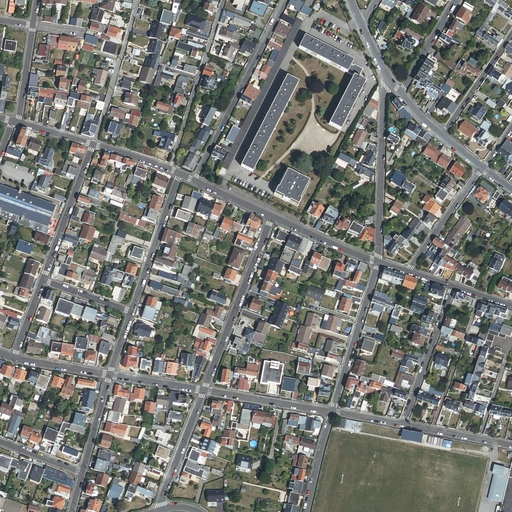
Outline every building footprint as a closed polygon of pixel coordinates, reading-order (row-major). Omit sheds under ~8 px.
[(116,0),(104,0),(103,3),(102,3),(100,8),(113,12),(114,8),(116,0)] [(171,13),(173,13),(174,14),(176,14),(177,11),(178,8),(180,0),(174,0),(174,1),(174,5),(171,13)] [(238,0),(229,0),(229,1),(230,2),(230,3),(243,9),(245,4),(238,1),(238,0)] [(290,0),(287,7),(289,8),(290,6),(295,8),(297,11),(299,12),(304,1),(302,0),(290,0)] [(396,3),(389,0),(382,0),(381,4),(384,6),(385,5),(393,9),(396,3)] [(413,4),(406,0),(399,0),(399,1),(401,2),(400,4),(402,5),(402,7),(404,8),(406,8),(407,7),(410,9),(411,8),(413,4)] [(501,1),(499,0),(498,0),(496,4),(499,6),(501,7),(505,10),(507,11),(509,9),(502,4),(501,5),(499,4),(501,1)] [(401,2),(399,1),(396,6),(399,8),(399,10),(402,11),(404,11),(408,13),(410,9),(407,7),(406,8),(404,8),(402,7),(402,5),(400,4),(401,2)] [(257,16),(262,6),(253,2),(249,12),(257,16)] [(465,3),(461,9),(470,15),(474,8),(465,3)] [(211,15),(214,7),(210,6),(205,4),(202,12),(211,15)] [(499,6),(496,4),(494,7),(491,13),(493,14),(497,9),(499,6)] [(267,7),(262,5),(262,6),(257,16),(262,18),(267,7)] [(234,10),(225,6),(224,10),(234,15),(236,12),(233,11),(234,10)] [(308,17),(312,10),(303,6),(299,13),(308,17)] [(429,11),(420,6),(412,20),(421,25),(429,11)] [(100,10),(96,9),(93,8),(90,20),(100,24),(103,16),(104,16),(105,14),(103,14),(103,13),(100,12),(100,10)] [(413,9),(411,8),(410,9),(408,13),(403,22),(405,23),(413,9)] [(470,15),(461,9),(456,18),(465,24),(470,15)] [(251,22),(238,17),(234,15),(224,10),(220,22),(224,24),(227,17),(232,19),(234,20),(233,22),(248,28),(251,22)] [(511,14),(507,11),(505,10),(503,14),(502,15),(511,21),(511,14)] [(171,13),(163,11),(160,23),(170,26),(173,13),(171,13)] [(489,25),(495,15),(493,14),(491,13),(485,22),(489,25)] [(184,14),(181,25),(180,26),(183,27),(185,28),(189,16),(184,14)] [(292,26),(294,23),(282,17),(280,20),(290,25),(292,26)] [(227,170),(302,21),(297,18),(221,167),(227,170)] [(454,42),(456,40),(451,36),(456,28),(459,30),(461,30),(463,27),(461,25),(454,21),(445,36),(454,42)] [(489,25),(485,22),(482,26),(489,31),(492,27),(489,25)] [(102,34),(103,29),(104,27),(92,23),(90,30),(102,34)] [(274,33),(286,39),(292,26),(290,25),(289,27),(290,27),(289,30),(282,26),(280,26),(278,24),(274,33)] [(376,31),(379,36),(384,27),(380,24),(376,31)] [(237,41),(239,34),(232,31),(225,28),(219,25),(216,34),(220,35),(220,36),(231,40),(232,39),(237,41)] [(164,28),(160,26),(159,28),(158,30),(157,30),(155,36),(166,39),(168,34),(165,33),(166,30),(164,29),(164,28)] [(118,31),(109,28),(107,35),(116,38),(117,34),(118,31)] [(182,32),(171,28),(171,29),(170,33),(169,37),(179,40),(181,33),(182,32)] [(183,29),(182,29),(182,32),(181,33),(191,36),(192,37),(201,40),(203,40),(207,42),(208,38),(187,31),(188,30),(183,29)] [(486,35),(479,31),(476,35),(483,39),(486,35)] [(411,41),(397,33),(393,39),(400,43),(398,46),(404,49),(404,48),(411,52),(414,46),(415,45),(416,46),(417,46),(419,43),(419,42),(417,41),(417,40),(412,38),(411,41)] [(445,36),(442,34),(439,39),(444,42),(449,45),(450,46),(451,44),(452,45),(454,42),(445,36)] [(492,46),(497,38),(495,37),(494,38),(492,36),(491,37),(486,34),(486,35),(483,39),(492,46)] [(35,59),(35,63),(48,65),(50,47),(52,36),(48,36),(48,37),(47,41),(46,46),(45,46),(40,45),(38,57),(43,58),(43,61),(35,59)] [(68,39),(52,36),(50,47),(56,48),(57,44),(58,45),(59,45),(67,46),(68,39)] [(316,43),(304,37),(299,48),(351,75),(327,123),(341,130),(347,118),(348,119),(350,115),(348,115),(357,97),(358,98),(360,94),(359,94),(365,82),(360,80),(361,78),(358,77),(362,69),(354,65),(353,67),(350,65),(351,64),(353,61),(341,55),(341,54),(338,52),(337,53),(320,44),(320,43),(317,41),(316,43)] [(497,49),(503,41),(498,37),(497,38),(492,46),(497,49)] [(84,41),(68,39),(67,46),(71,46),(70,50),(76,50),(76,47),(78,47),(77,50),(78,50),(78,52),(82,52),(82,50),(83,47),(84,41)] [(239,52),(243,54),(244,51),(252,55),(256,46),(245,40),(239,52)] [(16,43),(5,41),(4,51),(15,53),(16,43)] [(163,44),(153,41),(151,47),(150,50),(149,50),(148,54),(149,54),(159,57),(163,44)] [(271,62),(273,63),(281,47),(275,44),(269,41),(267,46),(274,49),(270,58),(272,59),(271,62)] [(118,46),(108,43),(105,53),(115,56),(118,46)] [(187,45),(182,43),(181,47),(188,49),(186,54),(188,55),(188,56),(195,58),(196,55),(197,52),(198,49),(193,48),(193,47),(187,45)] [(234,49),(226,45),(221,56),(230,60),(234,49)] [(179,55),(174,53),(170,68),(194,75),(196,69),(192,68),(193,67),(191,67),(190,68),(185,66),(184,68),(177,66),(179,58),(186,60),(187,57),(179,55)] [(437,53),(434,58),(436,60),(442,63),(453,71),(457,66),(437,53)] [(154,71),(157,72),(161,58),(159,57),(149,54),(148,56),(152,57),(151,61),(146,59),(144,68),(154,71)] [(432,58),(433,57),(429,55),(423,65),(431,70),(436,61),(432,58)] [(479,73),(460,61),(457,66),(453,71),(457,74),(458,72),(464,76),(467,71),(477,77),(479,73)] [(226,78),(232,65),(228,63),(224,70),(226,70),(222,77),(226,78)] [(511,65),(508,63),(501,74),(505,77),(508,79),(511,74),(511,65)] [(261,72),(267,75),(271,68),(266,66),(264,65),(261,72)] [(430,71),(431,70),(423,65),(420,70),(428,75),(430,71)] [(57,71),(54,70),(54,73),(57,73),(56,77),(65,78),(65,77),(67,77),(68,69),(66,69),(66,68),(58,67),(57,71)] [(164,71),(165,69),(159,67),(157,76),(168,80),(168,79),(173,80),(174,74),(164,71)] [(150,86),(154,71),(144,68),(139,83),(150,86)] [(213,70),(205,68),(203,75),(210,77),(211,75),(212,75),(213,73),(212,73),(213,70)] [(505,77),(501,74),(493,69),(488,76),(492,79),(493,78),(499,82),(502,77),(504,79),(505,77)] [(107,73),(99,70),(97,74),(94,84),(103,87),(107,73)] [(259,79),(264,81),(267,76),(255,70),(253,73),(257,75),(258,74),(260,75),(259,79)] [(428,75),(420,70),(417,76),(424,81),(428,75)] [(213,78),(210,77),(203,75),(202,78),(203,78),(206,79),(203,88),(208,90),(208,89),(214,91),(216,85),(215,83),(212,82),(213,78)] [(424,81),(417,76),(414,81),(422,86),(425,81),(424,81)] [(3,77),(3,78),(1,94),(0,99),(0,100),(5,101),(7,90),(8,90),(10,78),(3,77)] [(30,77),(29,87),(37,88),(38,78),(30,77)] [(297,82),(286,77),(280,89),(279,88),(277,92),(278,92),(269,109),(268,109),(266,112),(268,113),(259,129),(258,129),(256,132),(257,133),(249,150),(247,150),(245,153),(247,154),(241,166),(252,172),(297,82)] [(134,81),(124,78),(123,82),(121,82),(120,84),(122,85),(121,88),(129,90),(131,83),(134,84),(134,81)] [(69,81),(60,79),(59,91),(64,91),(68,91),(68,87),(69,81)] [(80,81),(74,79),(73,81),(72,86),(78,88),(77,93),(82,95),(86,83),(80,81)] [(511,82),(508,79),(507,81),(502,88),(506,90),(511,82)] [(451,88),(451,89),(454,84),(448,80),(445,84),(451,88)] [(426,88),(429,90),(432,85),(428,83),(425,81),(422,86),(421,88),(425,90),(426,88)] [(243,95),(254,101),(257,96),(254,94),(256,89),(251,87),(252,86),(251,85),(250,84),(249,86),(248,85),(243,95)] [(451,88),(445,84),(441,90),(447,94),(451,88)] [(429,90),(438,95),(441,90),(432,85),(429,90)] [(38,98),(39,90),(29,88),(27,97),(38,98)] [(46,99),(47,90),(44,89),(44,91),(39,90),(38,98),(37,103),(45,105),(46,99)] [(135,107),(138,98),(130,95),(126,94),(123,104),(135,107)] [(62,105),(66,107),(69,99),(69,98),(56,95),(53,103),(55,104),(62,105)] [(181,102),(182,97),(176,95),(174,104),(173,105),(178,107),(179,101),(181,102)] [(90,105),(92,99),(88,98),(81,96),(79,96),(78,101),(90,105)] [(239,100),(251,106),(254,102),(242,96),(239,100)] [(451,115),(457,107),(444,98),(437,108),(441,112),(443,109),(451,115)] [(378,103),(371,99),(363,114),(370,118),(374,110),(378,112),(378,103)] [(403,107),(396,99),(392,103),(398,111),(400,110),(403,107)] [(495,105),(496,104),(488,99),(485,103),(493,108),(495,105)] [(76,107),(88,111),(90,106),(90,105),(78,101),(76,107)] [(102,111),(103,110),(105,103),(98,101),(96,109),(102,111)] [(169,106),(157,103),(156,108),(160,109),(159,112),(166,114),(169,106)] [(479,105),(472,115),(481,121),(488,111),(479,105)] [(213,117),(216,111),(204,107),(202,110),(204,111),(200,119),(202,120),(204,121),(202,125),(207,127),(212,119),(213,117)] [(403,107),(400,110),(405,116),(402,118),(406,123),(404,125),(407,128),(409,124),(412,118),(403,107)] [(123,120),(125,112),(118,110),(115,109),(115,110),(114,112),(111,111),(109,111),(107,115),(123,120)] [(139,119),(141,114),(131,111),(130,115),(126,114),(123,123),(128,125),(135,127),(137,118),(139,119)] [(370,118),(363,114),(357,124),(363,127),(365,123),(366,124),(368,120),(368,121),(377,126),(377,122),(370,118)] [(87,115),(81,135),(91,138),(95,136),(100,119),(96,118),(95,122),(89,121),(91,116),(87,115)] [(176,125),(178,120),(167,116),(166,122),(176,125)] [(229,121),(241,127),(243,124),(230,118),(229,121)] [(491,125),(484,121),(477,130),(473,136),(478,140),(477,142),(485,148),(489,143),(485,140),(489,136),(485,133),(491,125)] [(459,130),(471,139),(473,136),(477,130),(465,122),(459,130)] [(118,136),(121,127),(110,124),(107,133),(118,136)] [(417,129),(409,124),(407,128),(403,134),(414,141),(422,128),(419,125),(417,129)] [(240,130),(232,126),(225,140),(232,144),(240,130)] [(422,128),(414,141),(426,148),(429,143),(427,143),(430,137),(424,133),(425,131),(422,128)] [(16,145),(10,143),(9,147),(23,152),(24,148),(28,138),(30,132),(22,129),(16,145)] [(175,145),(178,137),(155,129),(153,136),(161,138),(158,148),(170,152),(173,144),(175,145)] [(363,132),(359,130),(352,145),(360,149),(367,134),(365,133),(363,132)] [(196,139),(191,148),(197,151),(202,142),(205,143),(209,134),(203,131),(202,131),(197,140),(196,139)] [(390,135),(387,139),(392,142),(392,143),(395,145),(399,140),(390,135)] [(41,143),(28,138),(24,148),(38,153),(41,143)] [(118,139),(116,146),(120,148),(121,145),(125,146),(126,142),(118,139)] [(502,149),(511,156),(511,144),(507,141),(502,149)] [(437,149),(429,143),(426,148),(423,153),(431,158),(430,159),(445,169),(451,160),(436,150),(437,149)] [(72,144),(71,148),(69,153),(75,155),(74,156),(83,159),(85,151),(84,147),(72,144)] [(376,157),(377,149),(369,145),(367,149),(372,151),(366,162),(364,161),(362,165),(369,168),(375,156),(376,157)] [(216,146),(211,156),(221,161),(224,156),(223,155),(226,151),(219,148),(216,146)] [(23,152),(9,147),(6,154),(20,159),(23,152)] [(40,153),(38,158),(36,164),(47,167),(50,168),(52,163),(50,162),(54,151),(47,148),(45,155),(40,153)] [(509,161),(511,156),(502,149),(498,154),(505,159),(509,161)] [(110,155),(105,153),(100,166),(101,166),(100,169),(105,170),(110,155)] [(199,158),(190,154),(183,167),(192,171),(199,158)] [(351,159),(340,154),(337,159),(349,165),(351,159)] [(124,159),(111,155),(109,161),(116,163),(115,166),(116,168),(118,168),(121,169),(124,159)] [(135,163),(124,159),(121,169),(120,170),(125,172),(126,168),(129,169),(130,166),(133,167),(135,163)] [(357,163),(351,159),(349,165),(355,168),(356,165),(357,163)] [(80,167),(66,161),(64,165),(78,171),(80,167)] [(396,161),(392,168),(397,171),(401,163),(396,161)] [(335,163),(328,174),(330,175),(330,174),(332,175),(338,165),(335,163)] [(459,166),(455,164),(449,172),(459,179),(465,170),(461,168),(459,166)] [(369,168),(362,165),(360,167),(358,172),(371,178),(375,171),(369,168)] [(147,172),(137,168),(135,173),(131,184),(137,186),(140,178),(145,180),(147,172)] [(41,180),(44,172),(39,170),(36,178),(41,180)] [(101,182),(104,173),(96,170),(91,182),(97,185),(99,181),(101,182)] [(309,182),(286,170),(274,194),(297,206),(309,182)] [(46,188),(52,174),(44,171),(44,172),(41,180),(39,186),(43,187),(46,188)] [(66,175),(65,179),(68,180),(68,179),(73,181),(75,174),(67,171),(66,175)] [(127,183),(131,185),(131,184),(135,173),(131,172),(127,183)] [(401,188),(406,179),(401,176),(396,172),(391,180),(394,182),(393,183),(401,188)] [(169,181),(157,176),(154,184),(166,189),(169,181)] [(455,184),(446,177),(439,188),(441,189),(448,194),(455,184)] [(414,188),(405,183),(402,187),(405,189),(411,193),(414,188)] [(13,223),(17,224),(46,234),(56,207),(1,186),(0,187),(0,218),(8,221),(13,223)] [(480,189),(475,186),(470,192),(476,196),(480,189)] [(128,192),(114,187),(113,190),(127,195),(128,192)] [(113,190),(107,188),(105,194),(125,201),(126,198),(127,195),(113,190)] [(481,188),(480,189),(476,196),(481,200),(480,201),(484,204),(489,198),(489,197),(490,196),(489,195),(487,194),(488,193),(481,188)] [(402,193),(409,197),(409,196),(411,193),(405,189),(402,193)] [(442,202),(448,194),(441,189),(435,197),(437,198),(436,199),(441,202),(442,202)] [(91,190),(89,196),(98,200),(98,199),(100,194),(100,193),(91,190)] [(193,191),(190,198),(197,201),(200,202),(201,199),(202,195),(193,191)] [(499,203),(504,196),(498,192),(496,197),(498,198),(496,201),(499,203)] [(89,196),(80,193),(77,202),(88,206),(89,203),(100,207),(102,201),(98,200),(89,196)] [(53,199),(63,203),(65,198),(55,195),(53,199)] [(435,203),(426,196),(422,202),(426,205),(429,201),(434,204),(435,203)] [(153,197),(149,209),(150,210),(158,213),(163,200),(153,197)] [(186,197),(181,209),(193,213),(197,201),(190,198),(186,197)] [(410,200),(408,198),(405,203),(402,207),(401,209),(405,211),(412,201),(410,200)] [(206,200),(201,199),(200,202),(196,214),(209,218),(214,205),(208,203),(205,202),(206,200)] [(398,199),(395,203),(402,207),(405,203),(398,199)] [(122,209),(124,205),(121,204),(111,200),(110,204),(122,209)] [(426,205),(423,209),(429,214),(434,217),(440,208),(434,204),(429,201),(426,205)] [(511,209),(511,207),(505,202),(499,210),(507,216),(508,215),(511,209)] [(317,206),(312,203),(307,211),(319,218),(323,209),(320,208),(322,205),(318,203),(317,206)] [(401,209),(402,207),(395,203),(390,210),(397,215),(401,209)] [(217,221),(221,207),(214,205),(209,218),(217,221)] [(334,224),(341,213),(338,212),(334,220),(329,217),(332,211),(333,208),(330,206),(328,209),(322,220),(332,225),(333,223),(334,224)] [(79,210),(75,208),(71,220),(78,223),(79,219),(76,218),(79,210)] [(157,216),(158,213),(150,210),(148,214),(145,212),(143,217),(155,221),(156,217),(157,216)] [(178,211),(175,219),(187,223),(190,214),(178,211)] [(88,215),(85,213),(82,222),(90,225),(95,214),(89,212),(88,215)] [(251,214),(247,213),(242,225),(245,226),(251,214)] [(432,224),(436,218),(434,217),(429,214),(428,216),(426,215),(423,220),(424,221),(423,222),(427,225),(429,222),(432,224)] [(125,215),(123,215),(121,220),(144,228),(146,223),(125,215)] [(254,219),(250,217),(246,226),(250,228),(246,237),(252,239),(253,240),(260,224),(258,221),(254,219)] [(350,223),(339,217),(334,227),(335,227),(334,229),(337,231),(338,229),(339,229),(340,228),(346,231),(348,227),(348,226),(350,223)] [(230,231),(233,223),(224,218),(220,229),(229,233),(230,231)] [(459,223),(454,229),(463,235),(471,224),(463,218),(460,224),(459,223)] [(415,219),(408,229),(410,230),(414,234),(417,235),(422,229),(423,229),(425,226),(415,219)] [(236,224),(233,223),(230,231),(238,234),(239,234),(242,227),(239,225),(240,223),(237,222),(236,224)] [(363,231),(364,229),(353,222),(347,232),(358,238),(363,231)] [(14,237),(19,225),(17,224),(13,223),(12,228),(9,235),(14,237)] [(200,230),(201,227),(189,223),(186,233),(194,236),(196,229),(200,230)] [(374,236),(374,230),(366,225),(364,229),(363,231),(359,239),(363,241),(365,238),(371,241),(374,236)] [(91,243),(96,229),(85,226),(84,231),(82,230),(79,239),(91,243)] [(179,239),(181,235),(165,229),(161,243),(167,245),(172,247),(175,238),(179,239)] [(463,235),(454,229),(444,244),(452,250),(463,235)] [(414,234),(410,230),(403,239),(404,240),(408,243),(414,234)] [(46,245),(49,236),(37,231),(34,240),(46,245)] [(290,236),(279,231),(275,240),(280,242),(280,241),(286,243),(290,236)] [(303,238),(292,233),(279,261),(290,266),(293,260),(296,253),(303,238)] [(74,237),(66,234),(62,243),(76,248),(79,239),(74,237)] [(246,237),(239,234),(238,234),(234,246),(248,251),(249,247),(241,244),(243,241),(250,244),(252,239),(246,237)] [(125,240),(113,236),(107,253),(114,256),(118,244),(123,246),(125,240)] [(399,236),(384,236),(384,240),(394,244),(398,248),(401,249),(404,245),(403,245),(402,244),(403,241),(404,240),(403,239),(399,236)] [(216,238),(213,237),(211,237),(210,239),(227,245),(227,243),(216,238)] [(309,240),(303,238),(296,253),(301,255),(302,254),(302,253),(303,253),(304,252),(309,240)] [(444,244),(437,239),(434,244),(441,249),(448,255),(449,254),(452,250),(444,244)] [(394,244),(384,240),(384,244),(387,246),(384,250),(392,256),(398,248),(394,244)] [(33,246),(19,241),(16,251),(20,253),(20,251),(30,255),(33,246)] [(208,245),(201,243),(198,255),(205,257),(207,252),(206,252),(208,245)] [(172,247),(167,245),(162,258),(163,258),(173,261),(177,248),(172,247)] [(107,253),(92,247),(89,257),(103,263),(103,262),(107,253)] [(140,260),(144,251),(134,247),(132,252),(130,257),(140,260)] [(436,255),(439,257),(444,261),(446,258),(448,255),(441,249),(436,255)] [(244,253),(235,250),(228,265),(238,269),(244,253)] [(114,256),(107,253),(103,262),(111,264),(114,256)] [(318,266),(321,257),(314,254),(308,267),(313,269),(314,265),(318,266)] [(454,272),(459,265),(463,258),(461,256),(456,264),(455,263),(455,264),(452,262),(446,269),(454,272)] [(71,263),(72,258),(68,257),(66,264),(62,263),(57,275),(66,277),(69,268),(71,263)] [(174,262),(173,261),(163,258),(162,259),(157,257),(155,262),(163,265),(172,268),(174,262)] [(331,261),(321,257),(318,266),(317,268),(326,272),(331,261)] [(430,274),(433,275),(440,267),(444,261),(439,257),(432,267),(434,269),(432,271),(430,274)] [(440,267),(446,269),(452,262),(446,258),(444,261),(440,267)] [(297,269),(300,263),(293,260),(290,266),(297,269)] [(499,272),(503,265),(500,263),(501,262),(498,261),(498,262),(494,260),(490,268),(499,272)] [(39,264),(30,261),(25,275),(34,278),(39,264)] [(352,263),(347,261),(342,274),(342,275),(345,276),(346,273),(347,274),(349,268),(354,270),(353,273),(356,274),(359,266),(355,265),(352,263)] [(85,268),(71,263),(69,268),(73,269),(72,274),(79,276),(80,272),(83,273),(84,270),(85,268)] [(367,266),(360,263),(359,266),(356,274),(352,283),(356,284),(362,271),(365,272),(367,266)] [(126,274),(134,277),(138,268),(128,264),(125,274),(126,274)] [(339,265),(336,264),(334,271),(341,274),(344,267),(339,265)] [(191,269),(191,268),(185,265),(181,275),(180,278),(187,281),(191,269)] [(466,270),(459,265),(454,272),(462,277),(463,276),(466,270)] [(476,269),(469,265),(466,270),(463,276),(471,281),(475,274),(473,273),(476,269)] [(297,269),(290,266),(288,272),(299,276),(300,275),(301,271),(297,269)] [(73,269),(69,268),(66,277),(80,282),(80,281),(83,273),(80,272),(79,276),(72,274),(73,269)] [(101,284),(107,286),(109,280),(111,274),(113,270),(107,268),(101,284)] [(383,269),(382,274),(393,278),(395,273),(383,269)] [(95,274),(84,270),(83,273),(80,281),(87,283),(87,284),(91,286),(95,274)] [(122,281),(125,274),(113,270),(111,274),(113,275),(112,278),(117,280),(122,281)] [(233,283),(236,273),(227,270),(223,279),(225,280),(231,282),(233,283)] [(274,282),(277,275),(268,271),(266,278),(274,282)] [(341,274),(334,271),(332,276),(340,279),(342,275),(342,274),(341,274)] [(395,273),(393,278),(401,281),(400,286),(402,286),(405,276),(395,273)] [(111,274),(109,280),(116,283),(117,280),(112,278),(113,275),(111,274)] [(134,277),(126,274),(123,282),(122,287),(130,290),(135,277),(134,277)] [(187,281),(180,278),(177,277),(168,274),(166,279),(182,285),(179,292),(182,293),(187,281)] [(34,278),(25,275),(20,289),(29,292),(34,278)] [(300,275),(299,276),(297,282),(309,287),(310,283),(304,280),(305,278),(300,275)] [(416,280),(405,276),(402,286),(413,290),(416,280)] [(510,286),(511,281),(511,280),(504,277),(502,282),(510,286)] [(340,279),(335,291),(340,292),(342,286),(346,288),(347,288),(347,286),(351,288),(355,289),(356,284),(352,283),(344,280),(340,279)] [(178,291),(151,282),(149,287),(155,289),(155,291),(158,292),(158,290),(177,296),(178,291)] [(195,284),(189,282),(187,288),(193,290),(195,284)] [(507,293),(507,291),(510,286),(502,282),(498,288),(507,293)] [(271,285),(264,283),(259,295),(266,297),(268,293),(271,285)] [(445,290),(427,284),(424,292),(444,298),(446,292),(445,290)] [(272,286),(271,285),(268,293),(274,295),(275,291),(277,288),(272,286)] [(114,296),(113,300),(117,302),(121,290),(121,289),(115,287),(112,296),(114,296)] [(30,300),(33,293),(29,292),(20,289),(18,288),(16,294),(20,295),(19,297),(30,300)] [(117,302),(122,303),(126,292),(121,290),(117,302)] [(55,294),(48,292),(45,300),(52,303),(55,294)] [(456,295),(454,299),(459,301),(460,299),(470,303),(469,306),(474,308),(477,301),(476,300),(458,293),(456,295)] [(227,298),(217,294),(214,302),(225,306),(226,303),(225,303),(225,302),(227,298)] [(189,295),(188,295),(183,307),(190,309),(192,305),(187,303),(189,295)] [(414,297),(409,311),(422,316),(427,301),(414,297)] [(148,298),(145,307),(154,310),(156,302),(157,301),(148,298)] [(386,303),(373,298),(371,303),(376,305),(384,308),(386,303)] [(351,301),(342,299),(338,311),(347,314),(351,301)] [(59,300),(55,312),(69,317),(70,315),(74,305),(59,300)] [(261,303),(253,300),(249,309),(257,312),(261,303)] [(277,306),(275,314),(285,318),(290,306),(278,302),(276,306),(277,306)] [(389,304),(386,303),(384,308),(389,309),(394,311),(395,306),(389,304)] [(489,304),(488,308),(486,314),(494,317),(497,307),(489,304)] [(85,309),(74,305),(70,315),(82,319),(85,309)] [(488,308),(479,305),(476,316),(481,318),(482,313),(486,314),(488,308)] [(224,309),(217,306),(215,310),(221,312),(220,314),(221,314),(221,313),(222,313),(224,309)] [(403,309),(395,306),(394,311),(392,315),(391,318),(396,320),(397,320),(399,317),(398,316),(398,314),(397,314),(398,311),(400,312),(400,310),(403,311),(403,309)] [(154,310),(145,307),(142,318),(152,322),(152,320),(155,314),(156,310),(154,310)] [(511,314),(511,311),(497,307),(494,317),(490,330),(506,336),(511,337),(511,335),(511,330),(503,327),(496,325),(497,321),(495,320),(497,316),(502,318),(503,314),(507,315),(506,319),(510,321),(511,314)] [(51,312),(42,309),(41,312),(40,315),(38,320),(47,324),(51,312)] [(85,309),(82,319),(94,323),(95,319),(97,313),(85,309)] [(214,319),(220,321),(222,315),(221,314),(220,314),(221,312),(215,310),(214,313),(207,310),(205,315),(212,318),(214,319)] [(104,315),(97,313),(95,319),(103,322),(97,337),(101,338),(103,333),(107,324),(108,318),(103,317),(104,315)] [(312,330),(314,331),(319,317),(308,313),(304,327),(312,330)] [(110,314),(108,318),(107,324),(117,328),(120,320),(118,317),(110,314)] [(205,315),(202,314),(197,325),(200,326),(208,329),(212,318),(205,315)] [(269,325),(270,326),(281,330),(285,318),(275,314),(272,322),(271,321),(269,325)] [(21,325),(22,321),(12,317),(8,316),(7,319),(6,322),(10,324),(8,328),(13,330),(14,326),(18,328),(20,324),(21,325)] [(336,329),(339,319),(329,316),(326,325),(325,331),(335,334),(336,330),(336,329)] [(425,317),(423,316),(421,322),(422,323),(429,325),(432,319),(427,318),(425,317)] [(457,322),(447,318),(444,328),(449,330),(451,326),(455,327),(457,322)] [(222,327),(224,322),(220,321),(214,319),(213,321),(216,322),(215,324),(222,327)] [(255,333),(266,337),(270,326),(269,325),(260,321),(255,333)] [(139,322),(134,336),(139,338),(140,337),(143,338),(144,337),(149,339),(152,329),(147,327),(143,325),(144,324),(139,322)] [(197,325),(192,337),(196,338),(200,326),(197,325)] [(216,333),(208,329),(200,326),(196,338),(202,341),(204,341),(206,337),(204,337),(205,334),(207,335),(214,337),(216,333)] [(304,327),(301,326),(295,344),(306,347),(312,330),(304,327)] [(375,334),(376,330),(370,328),(364,326),(363,330),(375,334)] [(393,327),(389,326),(388,329),(390,329),(391,330),(390,331),(396,334),(400,335),(401,332),(402,333),(403,331),(393,327)] [(425,338),(428,331),(412,326),(410,333),(413,334),(425,338)] [(49,330),(41,327),(38,337),(44,340),(43,343),(50,346),(52,331),(49,330)] [(449,330),(444,328),(442,333),(445,334),(449,335),(451,336),(453,331),(449,330)] [(481,331),(480,335),(487,338),(490,330),(487,329),(486,332),(481,331)] [(247,343),(250,344),(253,337),(254,333),(247,330),(244,338),(248,340),(247,343)] [(506,336),(490,330),(487,338),(486,343),(484,347),(489,349),(491,349),(495,336),(505,340),(506,336)] [(456,332),(453,331),(451,336),(456,338),(462,340),(464,335),(459,333),(456,332)] [(113,337),(103,333),(101,338),(112,342),(113,337)] [(264,342),(266,337),(255,333),(254,333),(253,337),(264,342)] [(422,347),(425,338),(413,334),(412,338),(413,339),(412,343),(422,347)] [(97,337),(90,335),(89,340),(88,341),(100,345),(101,342),(101,338),(97,337)] [(373,339),(366,336),(365,340),(364,340),(360,350),(372,354),(376,340),(373,339)] [(478,340),(468,337),(467,341),(473,343),(472,344),(480,347),(476,359),(480,361),(481,358),(484,347),(486,343),(478,340)] [(36,341),(27,338),(26,342),(29,342),(27,352),(40,355),(42,345),(35,344),(36,341)] [(89,340),(76,338),(75,346),(74,349),(87,351),(88,341),(89,340)] [(247,343),(235,339),(233,344),(235,344),(234,347),(236,347),(235,349),(239,351),(240,351),(240,350),(242,347),(243,344),(249,347),(251,347),(252,345),(250,344),(247,343)] [(211,344),(206,342),(204,341),(202,341),(200,348),(198,347),(197,350),(196,350),(195,351),(196,352),(206,356),(207,356),(208,354),(207,353),(208,350),(209,347),(211,344)] [(338,344),(328,341),(324,352),(334,355),(338,344)] [(111,345),(101,342),(100,345),(99,354),(107,357),(111,345)] [(61,354),(61,351),(63,344),(53,343),(51,352),(61,354)] [(74,349),(75,346),(63,344),(61,351),(63,351),(62,355),(72,357),(74,349)] [(247,353),(249,347),(243,344),(242,347),(240,350),(243,351),(247,353)] [(306,347),(295,344),(294,348),(297,349),(306,352),(309,352),(309,353),(312,354),(314,349),(306,347)] [(489,349),(484,347),(481,358),(486,360),(489,349)] [(404,353),(393,348),(391,351),(393,352),(391,356),(395,358),(398,359),(402,360),(404,353)] [(129,349),(127,357),(135,359),(136,350),(129,349)] [(422,359),(423,355),(421,354),(422,351),(419,350),(418,353),(415,352),(414,356),(422,359)] [(96,353),(87,351),(85,360),(90,361),(94,362),(96,353)] [(171,366),(164,365),(162,373),(175,376),(176,374),(177,375),(181,351),(179,351),(177,360),(176,359),(175,368),(171,367),(171,366)] [(338,364),(340,357),(334,355),(324,352),(319,351),(318,354),(317,357),(338,364)] [(205,359),(206,356),(196,352),(195,355),(198,356),(195,365),(194,364),(193,367),(193,370),(192,378),(197,379),(198,378),(206,359),(205,359)] [(412,355),(407,354),(405,360),(420,365),(422,359),(414,356),(412,355)] [(194,357),(182,355),(180,365),(187,366),(192,367),(194,357)] [(439,355),(436,364),(448,368),(451,359),(439,355)] [(141,361),(142,360),(138,359),(135,359),(127,357),(125,357),(123,368),(129,369),(129,367),(135,368),(135,369),(140,370),(141,361)] [(164,358),(161,357),(160,362),(155,361),(153,372),(161,373),(164,358)] [(309,373),(311,361),(299,357),(296,373),(309,375),(309,373)] [(257,360),(251,358),(250,365),(258,367),(259,364),(256,363),(257,360)] [(485,370),(488,360),(486,360),(481,358),(480,361),(478,367),(483,369),(485,370)] [(146,361),(141,361),(140,370),(145,371),(145,368),(150,368),(151,362),(149,362),(150,360),(146,359),(146,361)] [(365,363),(357,361),(352,374),(361,377),(365,363)] [(241,376),(239,390),(243,391),(245,380),(245,376),(247,367),(244,367),(244,366),(244,364),(236,363),(235,373),(241,374),(241,376)] [(372,377),(373,374),(372,373),(371,376),(370,376),(369,379),(362,376),(366,364),(365,363),(361,377),(369,380),(370,377),(372,377)] [(15,370),(3,365),(2,370),(0,374),(0,375),(11,380),(15,370)] [(258,367),(250,365),(247,365),(247,367),(245,376),(257,377),(258,367)] [(334,368),(325,365),(321,376),(331,379),(334,368)] [(483,369),(478,367),(475,376),(474,377),(480,378),(482,379),(483,375),(481,374),(483,369)] [(20,371),(17,370),(14,379),(23,382),(26,373),(23,372),(24,371),(21,370),(20,371)] [(230,377),(233,377),(233,372),(223,371),(221,383),(228,385),(230,377)] [(37,385),(40,376),(31,372),(28,380),(32,382),(32,383),(37,385)] [(321,377),(312,374),(309,373),(309,375),(307,386),(319,388),(321,381),(321,377)] [(412,386),(415,378),(409,376),(402,374),(399,373),(395,384),(402,387),(403,383),(401,383),(403,380),(409,382),(408,385),(412,386)] [(380,376),(373,374),(372,377),(371,379),(372,380),(378,382),(380,376)] [(474,377),(475,376),(470,374),(467,380),(466,385),(471,387),(471,386),(474,377)] [(45,391),(49,379),(45,378),(46,376),(45,376),(44,377),(40,376),(37,385),(36,387),(45,391)] [(64,381),(54,377),(52,385),(61,389),(64,381)] [(480,378),(474,377),(471,386),(479,388),(480,384),(478,383),(480,378)] [(72,380),(67,378),(62,390),(68,392),(72,380)] [(287,379),(283,378),(281,390),(293,393),(295,380),(287,379)] [(359,381),(348,378),(345,389),(350,390),(350,389),(356,390),(359,381)] [(432,382),(425,379),(421,391),(429,393),(431,387),(432,382)] [(383,387),(384,384),(381,383),(378,382),(372,380),(370,388),(374,389),(375,388),(380,390),(382,386),(383,387)] [(321,381),(319,388),(318,396),(328,398),(329,389),(323,388),(324,382),(321,381)] [(368,383),(360,381),(359,381),(356,390),(355,391),(364,394),(367,386),(368,383)] [(469,393),(470,389),(464,387),(462,386),(459,385),(457,385),(455,389),(465,393),(466,391),(469,393)] [(116,386),(114,398),(124,400),(124,398),(129,399),(130,392),(123,391),(124,388),(116,386)] [(479,388),(471,386),(471,387),(470,389),(469,393),(477,396),(477,393),(478,391),(479,388)] [(443,397),(445,392),(434,388),(431,387),(429,393),(432,394),(443,397)] [(134,395),(131,394),(130,403),(131,403),(131,402),(133,402),(134,399),(143,401),(145,391),(138,390),(139,388),(135,388),(134,395)] [(396,389),(393,388),(392,388),(391,391),(383,388),(382,391),(378,401),(385,404),(387,398),(388,398),(393,400),(393,397),(395,392),(396,389)] [(95,393),(84,391),(84,395),(81,394),(80,397),(83,398),(81,411),(90,413),(92,401),(94,401),(95,393)] [(406,402),(408,396),(395,392),(393,397),(406,402)] [(431,396),(432,394),(429,393),(428,396),(424,394),(425,393),(421,392),(418,400),(428,404),(431,396)] [(162,393),(158,393),(156,404),(164,406),(163,410),(167,411),(169,398),(161,397),(162,393)] [(477,396),(469,393),(466,401),(474,402),(475,401),(476,399),(477,396)] [(188,402),(189,399),(189,398),(184,398),(174,396),(173,405),(182,406),(183,404),(188,405),(188,402)] [(439,407),(441,400),(434,398),(434,397),(431,396),(428,404),(439,407)] [(23,400),(18,398),(14,409),(19,411),(23,400)] [(124,400),(114,398),(114,399),(117,400),(113,412),(122,414),(126,401),(124,400)] [(461,403),(450,399),(446,409),(458,413),(461,403)] [(474,402),(466,401),(464,408),(474,412),(477,403),(475,402),(474,402)] [(213,408),(211,413),(219,416),(221,417),(221,416),(223,416),(223,415),(221,414),(222,411),(219,410),(220,404),(211,402),(210,407),(213,408)] [(155,404),(145,403),(144,413),(153,414),(155,404)] [(485,415),(489,405),(477,403),(474,412),(485,415)] [(14,409),(2,404),(0,410),(0,417),(2,418),(4,415),(10,417),(11,417),(14,409)] [(240,424),(237,424),(236,429),(248,431),(250,421),(253,405),(244,404),(243,410),(240,424)] [(259,406),(253,405),(250,421),(252,422),(251,423),(262,424),(264,413),(258,412),(259,406)] [(505,408),(494,406),(491,415),(501,417),(503,412),(505,408)] [(511,417),(511,409),(510,413),(509,413),(509,411),(508,411),(507,412),(503,412),(501,417),(511,419),(511,417)] [(16,411),(14,416),(16,416),(15,420),(20,422),(21,419),(24,420),(26,415),(16,411)] [(176,412),(167,411),(166,419),(173,420),(173,422),(177,422),(177,420),(182,421),(183,414),(176,412)] [(118,424),(120,414),(110,412),(107,422),(118,424)] [(264,413),(262,424),(271,426),(271,427),(274,428),(276,417),(273,416),(273,415),(264,413)] [(87,416),(76,414),(73,425),(84,428),(85,423),(86,421),(87,416)] [(290,420),(288,419),(288,422),(287,426),(297,427),(298,424),(301,425),(300,430),(305,431),(307,418),(290,415),(290,420)] [(15,436),(17,431),(18,432),(19,430),(18,429),(20,422),(15,420),(16,416),(14,416),(8,433),(15,436)] [(223,428),(225,418),(221,417),(219,416),(218,419),(217,421),(215,420),(213,424),(219,427),(223,428)] [(313,422),(308,421),(306,431),(314,433),(315,429),(319,430),(321,422),(320,419),(316,418),(316,421),(313,420),(313,422)] [(339,418),(337,428),(375,435),(377,427),(346,421),(347,419),(339,418)] [(73,425),(63,423),(57,439),(56,442),(55,444),(59,445),(60,445),(65,429),(84,434),(85,428),(84,428),(73,425)] [(107,423),(104,432),(114,435),(114,434),(125,436),(127,426),(118,425),(118,426),(107,423)] [(209,426),(202,423),(200,428),(206,431),(206,432),(205,432),(203,436),(208,438),(211,430),(214,431),(215,428),(209,426)] [(21,438),(30,441),(33,431),(24,427),(21,438)] [(39,432),(34,430),(33,431),(30,441),(38,444),(41,436),(38,435),(39,432)] [(234,441),(235,433),(226,431),(224,431),(223,438),(229,439),(228,446),(233,446),(233,445),(234,441)] [(422,444),(424,434),(404,431),(404,434),(403,440),(405,441),(405,440),(420,443),(420,444),(422,444)] [(164,433),(160,432),(158,437),(159,437),(157,441),(165,444),(167,440),(167,439),(169,435),(164,433)] [(112,439),(104,437),(101,446),(109,448),(112,439)] [(298,440),(285,437),(284,443),(301,447),(302,441),(298,440)] [(211,455),(216,443),(205,439),(203,444),(202,443),(201,446),(202,447),(200,451),(201,451),(211,455)] [(163,446),(160,445),(155,456),(160,458),(161,459),(166,460),(170,451),(162,448),(163,446)] [(73,457),(77,459),(79,453),(64,448),(62,453),(72,457),(71,457),(72,458),(73,457)] [(189,455),(187,460),(188,460),(197,463),(197,462),(199,456),(205,458),(207,454),(201,452),(201,451),(200,451),(192,448),(190,453),(189,455)] [(100,451),(97,460),(109,464),(112,454),(100,451)] [(16,468),(19,461),(1,454),(0,455),(0,469),(0,470),(1,468),(8,471),(10,466),(16,468)] [(251,459),(238,456),(235,466),(249,469),(251,459)] [(297,456),(294,468),(304,470),(305,467),(299,466),(301,457),(297,456)] [(308,458),(301,457),(299,466),(305,467),(306,467),(308,458)] [(109,464),(97,460),(97,461),(96,461),(95,463),(96,464),(96,465),(97,465),(96,471),(105,474),(107,466),(109,466),(110,468),(118,470),(119,468),(122,469),(122,467),(120,467),(109,464)] [(197,463),(188,460),(187,462),(179,482),(185,484),(189,474),(192,476),(197,478),(205,481),(208,475),(203,473),(204,471),(206,472),(207,468),(203,467),(202,471),(200,470),(201,468),(200,468),(200,467),(196,465),(197,463)] [(24,463),(19,461),(16,468),(21,470),(26,472),(28,464),(24,463)] [(24,462),(24,463),(28,464),(26,472),(21,470),(18,478),(18,479),(25,482),(32,464),(24,462)] [(144,469),(145,466),(136,462),(133,472),(141,476),(144,469)] [(511,463),(511,469),(502,502),(499,511),(511,511),(511,463)] [(502,502),(511,469),(499,466),(498,470),(495,469),(494,474),(495,474),(489,499),(502,502)] [(42,478),(45,471),(35,467),(30,480),(40,484),(42,478)] [(66,475),(46,467),(45,471),(42,478),(54,482),(70,488),(72,481),(68,479),(66,475)] [(160,476),(162,472),(152,468),(151,471),(152,471),(151,473),(160,476)] [(292,475),(291,480),(294,481),(303,483),(305,472),(300,471),(298,477),(292,475)] [(133,472),(128,484),(130,484),(137,487),(138,487),(142,476),(141,476),(133,472)] [(109,477),(99,473),(95,486),(106,489),(109,477)] [(120,480),(114,478),(112,485),(118,487),(120,480)] [(302,486),(303,483),(294,481),(294,484),(290,483),(288,491),(290,492),(290,490),(292,491),(292,494),(300,495),(301,496),(302,491),(301,490),(302,486)] [(70,488),(54,482),(52,490),(49,489),(47,493),(53,495),(55,492),(60,494),(61,491),(67,494),(70,488)] [(93,491),(94,485),(85,483),(83,489),(87,491),(86,495),(91,496),(96,497),(97,496),(98,494),(97,492),(93,491)] [(107,496),(119,501),(123,492),(124,489),(118,487),(112,485),(107,496)] [(154,499),(156,494),(153,493),(147,491),(138,487),(137,487),(135,492),(139,493),(146,496),(154,499)] [(135,492),(128,489),(127,493),(139,498),(140,496),(138,496),(139,493),(135,492)] [(292,494),(290,493),(288,504),(297,506),(300,495),(292,494)] [(47,502),(46,506),(62,510),(64,500),(55,498),(53,504),(47,502)] [(19,504),(7,500),(7,501),(3,509),(10,511),(27,511),(29,507),(19,504)] [(87,510),(92,511),(98,511),(101,503),(90,500),(87,510)]
